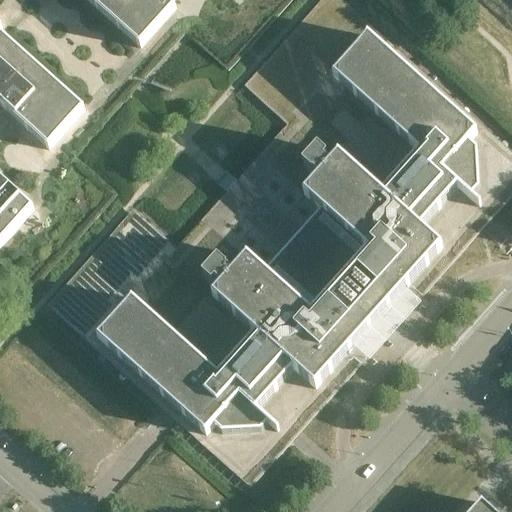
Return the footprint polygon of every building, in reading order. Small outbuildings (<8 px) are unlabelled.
[(130,97),(23,0),(0,0),(0,30),(1,29),(3,30),(0,33),(0,35),(86,112),(50,152),(2,108),(0,110),(0,180),(34,211),(0,249),(0,265),(31,293),(118,196),(75,158),(130,97)] [(85,0),(23,0),(130,97),(186,34),(229,73),(293,0),(165,0),(176,10),(141,50),(85,0)] [(133,211),(47,307),(250,489),(511,197),(511,153),(340,0),(322,0),(244,87),(287,126),(176,249),(133,211)] [(85,0),(141,50),(176,10),(165,0),(85,0)] [(0,249),(34,211),(0,180),(0,110),(2,108),(50,152),(86,112),(0,35),(0,33),(3,30),(1,29),(0,30),(0,249)]
